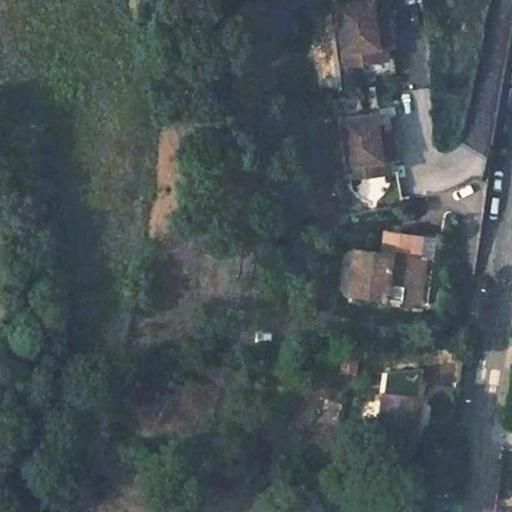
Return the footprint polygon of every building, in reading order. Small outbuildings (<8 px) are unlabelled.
[(365,1),(332,5),(338,63),(355,61),(357,75),(388,72),(381,10),(366,12),(365,1)] [(358,117),(325,123),(336,180),(353,177),(355,191),(386,185),(374,125),(360,127),(358,117)] [(433,237),(380,232),(378,254),(355,251),(351,294),(426,302),(433,237)] [(368,397),(355,394),(346,437),(360,439),(368,397)] [(417,404),(383,399),(379,425),(371,423),(369,436),(378,438),(376,450),(385,452),(387,439),(412,443),(417,404)]
